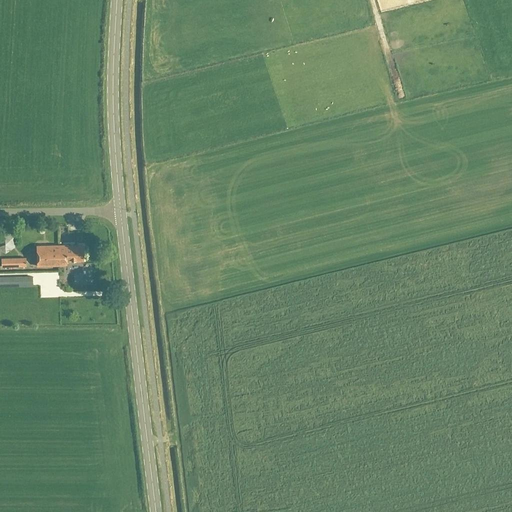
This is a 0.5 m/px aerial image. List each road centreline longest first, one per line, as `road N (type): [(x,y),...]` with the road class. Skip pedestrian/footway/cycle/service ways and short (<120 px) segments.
road 1 (tertiary): [(156,511),(120,214)]
road 2 (tertiary): [(120,214),(112,102),(117,0)]
road 3 (unclassified): [(120,214),(0,215)]
